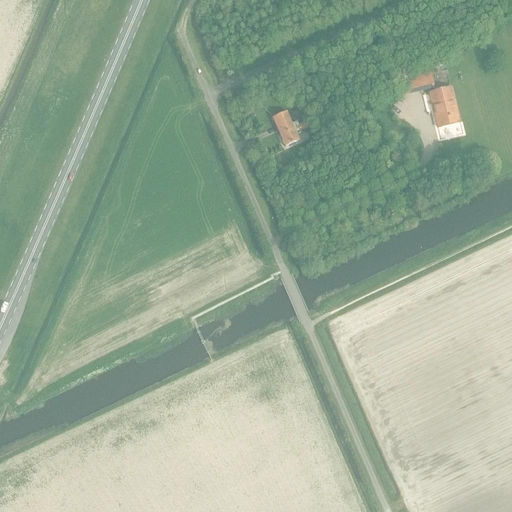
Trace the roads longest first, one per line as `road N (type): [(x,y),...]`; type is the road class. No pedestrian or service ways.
road 1 (unclassified): [(388,511),(181,29)]
road 2 (primary): [(0,327),(141,0)]
